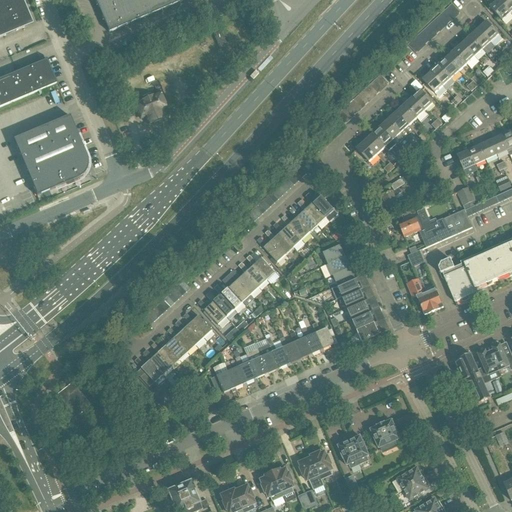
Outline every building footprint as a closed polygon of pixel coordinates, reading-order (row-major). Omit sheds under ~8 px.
[(0,0),(0,37),(23,28),(27,26),(26,22),(30,20),(21,0),(0,0)] [(94,0),(108,33),(187,0),(94,0)] [(511,1),(510,0),(498,0),(498,1),(510,15),(511,13),(511,1)] [(510,15),(498,1),(490,8),(502,22),(510,15)] [(451,5),(446,9),(455,19),(460,14),(451,5)] [(446,9),(441,14),(450,24),(455,19),(446,9)] [(450,24),(441,14),(435,20),(444,29),(450,24)] [(435,20),(430,25),(438,34),(444,29),(435,20)] [(486,23),(478,30),(491,43),(498,36),(486,23)] [(438,34),(430,25),(424,30),(433,39),(438,34)] [(211,30),(219,48),(227,45),(220,27),(211,30)] [(424,30),(419,35),(427,44),(433,39),(424,30)] [(478,30),(470,37),(483,51),(491,43),(478,30)] [(419,35),(413,40),(422,50),(427,44),(419,35)] [(483,51),(470,37),(462,44),(475,58),(483,51)] [(422,50),(413,40),(407,45),(416,55),(422,50)] [(475,58),(462,44),(454,52),(467,65),(475,58)] [(467,65),(454,52),(446,59),(459,73),(467,65)] [(446,59),(439,66),(451,80),(459,73),(446,59)] [(0,107),(46,88),(48,87),(49,86),(50,85),(51,84),(51,83),(52,82),(52,81),(52,80),(52,79),(52,78),(52,77),(52,76),(49,69),(48,68),(47,67),(47,66),(46,66),(45,65),(43,64),(42,64),(41,64),(39,64),(37,64),(36,64),(0,79),(0,107)] [(439,66),(431,74),(443,87),(451,80),(439,66)] [(443,87),(431,74),(422,82),(434,95),(443,87)] [(375,80),(384,89),(389,84),(381,75),(375,80)] [(375,80),(370,85),(378,94),(384,89),(375,80)] [(370,85),(364,90),(373,99),(378,94),(370,85)] [(364,90),(359,95),(367,104),(373,99),(364,90)] [(412,99),(425,112),(433,105),(420,92),(412,99)] [(144,117),(148,125),(164,118),(160,110),(166,108),(160,93),(151,97),(149,94),(141,98),(142,101),(133,105),(139,119),(144,117)] [(367,104),(359,95),(353,100),(361,110),(367,104)] [(412,99),(404,106),(417,120),(425,112),(412,99)] [(361,110),(353,100),(348,105),(356,115),(361,110)] [(356,115),(348,105),(342,110),(350,120),(356,115)] [(417,120),(404,106),(396,114),(409,127),(417,120)] [(350,120),(342,110),(336,116),(345,125),(350,120)] [(409,127),(396,114),(388,121),(401,135),(409,127)] [(446,124),(447,123),(451,119),(452,118),(447,114),(442,119),(446,124)] [(68,116),(12,140),(36,196),(55,188),(76,179),(79,178),(82,175),(84,173),(85,170),(86,167),(87,163),(86,160),(76,135),(68,116)] [(401,135),(388,121),(380,129),(393,142),(401,135)] [(393,142),(380,129),(372,136),(385,149),(393,142)] [(511,132),(506,135),(504,132),(500,134),(508,151),(510,157),(511,155),(511,132)] [(508,151),(500,134),(496,136),(497,139),(490,142),(496,156),(508,151)] [(372,136),(364,143),(377,157),(385,149),(372,136)] [(482,142),(478,144),(486,161),(496,156),(490,142),(484,145),(482,142)] [(377,157),(364,143),(356,151),(369,164),(377,157)] [(486,161),(478,144),(474,146),(475,149),(468,152),(475,166),(486,161)] [(475,166),(468,152),(462,155),(460,151),(456,153),(466,176),(477,171),(475,166)] [(299,167),(295,171),(302,178),(306,174),(299,167)] [(295,171),(291,174),(298,182),(302,178),(295,171)] [(291,174),(287,178),(294,186),(298,182),(291,174)] [(441,186),(436,175),(426,179),(431,190),(441,186)] [(294,186),(287,178),(283,182),(290,189),(294,186)] [(501,193),(511,188),(508,179),(497,184),(501,193)] [(290,189),(283,182),(279,185),(286,193),(290,189)] [(279,185),(275,189),(282,197),(286,193),(279,185)] [(459,193),(457,193),(463,207),(465,212),(476,207),(474,202),(476,201),(469,188),(468,188),(467,189),(459,193)] [(282,197),(275,189),(271,193),(278,200),(282,197)] [(398,189),(395,192),(394,193),(393,191),(382,196),(388,212),(399,207),(395,197),(401,192),(398,189)] [(465,212),(468,218),(511,198),(511,190),(476,207),(465,212)] [(278,200),(271,193),(267,196),(274,204),(278,200)] [(309,194),(306,197),(312,204),(326,219),(329,223),(338,215),(337,214),(325,201),(321,196),(315,201),(309,194)] [(274,204),(267,196),(263,200),(270,208),(274,204)] [(270,208),(263,200),(259,204),(266,212),(270,208)] [(266,212),(259,204),(255,207),(262,215),(266,212)] [(307,209),(304,212),(318,227),(326,219),(312,204),(307,209)] [(262,215),(255,207),(251,211),(258,219),(262,215)] [(293,209),(289,212),(294,217),(296,219),(310,234),(318,227),(304,212),(299,216),(300,215),(298,213),(296,211),(293,208),(293,209)] [(258,219),(251,211),(247,215),(255,222),(258,219)] [(415,218),(400,225),(405,237),(405,238),(420,231),(422,236),(427,249),(472,229),(473,229),(472,229),(468,218),(465,212),(465,211),(464,211),(450,217),(432,225),(431,222),(431,221),(423,225),(420,216),(415,218)] [(288,227),(301,242),(310,234),(296,219),(291,224),(288,227)] [(280,234),(294,249),(301,242),(288,227),(283,231),(280,234)] [(272,242),(286,257),(294,249),(280,234),(275,239),(272,242)] [(267,246),(264,249),(278,264),(286,257),(272,242),(267,246)] [(346,257),(343,250),(353,246),(351,242),(322,255),(327,265),(346,257)] [(450,260),(441,264),(439,269),(441,275),(443,274),(455,303),(478,293),(477,289),(511,273),(511,243),(464,265),(466,268),(454,274),(452,270),(455,269),(450,260)] [(346,257),(327,265),(332,276),(350,268),(347,261),(357,257),(355,252),(346,257)] [(407,257),(412,268),(424,263),(419,252),(407,257)] [(262,259),(253,267),(267,282),(275,274),(262,259)] [(350,268),(332,276),(337,288),(356,279),(355,279),(352,272),(362,268),(360,264),(350,268)] [(245,274),(258,289),(267,282),(253,267),(247,273),(245,274)] [(231,274),(230,274),(235,279),(238,276),(234,271),(231,274)] [(245,274),(237,282),(250,296),(251,296),(258,289),(245,274)] [(356,279),(337,288),(342,298),(360,290),(357,283),(367,279),(365,275),(355,279),(356,279)] [(407,285),(413,299),(417,297),(425,316),(443,308),(435,290),(426,294),(423,286),(419,287),(416,282),(418,281),(418,280),(407,285)] [(183,281),(179,285),(186,293),(190,289),(183,281)] [(232,286),(229,289),(242,304),(243,303),(247,307),(254,300),(251,296),(250,296),(237,282),(232,286)] [(186,293),(179,285),(175,289),(182,296),(186,293)] [(360,290),(342,298),(347,309),(365,301),(362,295),(372,290),(370,286),(360,290)] [(182,296),(175,289),(171,292),(178,300),(182,296)] [(221,296),(235,311),(242,304),(229,289),(221,296)] [(171,292),(167,296),(174,304),(178,300),(171,292)] [(206,297),(211,302),(213,304),(226,319),(235,311),(221,296),(217,300),(215,298),(214,297),(210,293),(206,297)] [(174,304),(167,296),(163,300),(170,308),(174,304)] [(365,301),(347,309),(351,320),(370,312),(367,306),(377,301),(375,297),(365,301)] [(163,300),(159,304),(166,311),(170,308),(163,300)] [(198,304),(203,309),(206,306),(201,301),(198,304)] [(159,304),(155,307),(162,315),(166,311),(159,304)] [(205,311),(218,326),(226,319),(213,304),(208,308),(205,311)] [(162,315),(155,307),(151,311),(158,319),(162,315)] [(370,312),(351,320),(356,331),(375,323),(372,316),(381,312),(379,308),(370,312)] [(151,311),(147,315),(154,322),(158,319),(151,311)] [(154,322),(147,315),(143,319),(150,326),(154,322)] [(194,322),(191,325),(204,339),(212,332),(210,330),(202,321),(199,317),(194,322)] [(375,323),(356,331),(361,343),(380,334),(377,328),(387,324),(384,319),(375,323)] [(324,351),(335,346),(328,329),(321,332),(317,324),(313,326),(316,334),(324,351)] [(186,329),(182,332),(196,347),(204,339),(191,325),(190,325),(186,329)] [(241,334),(245,330),(241,325),(237,329),(241,334)] [(313,355),(324,351),(316,334),(310,337),(306,329),(302,331),(305,339),(313,355)] [(178,336),(174,340),(188,354),(196,347),(182,332),(178,336)] [(231,333),(226,338),(231,343),(236,338),(231,333)] [(301,360),(313,355),(305,339),(299,342),(295,333),(291,335),(294,344),(301,360)] [(279,370),(290,365),(283,348),(277,351),(271,338),(266,340),(268,345),(272,353),(279,370)] [(290,365),(301,360),(294,344),(288,347),(284,338),(280,340),(283,348),(290,365)] [(170,344),(166,347),(180,362),(188,354),(174,340),(170,344)] [(218,353),(223,349),(219,345),(214,350),(218,353)] [(268,375),(279,370),(272,353),(268,345),(258,350),(261,358),(268,375)] [(489,351),(498,372),(509,367),(511,371),(511,370),(511,358),(511,356),(506,359),(500,345),(492,348),(493,350),(489,351)] [(161,351),(158,354),(171,369),(180,362),(166,347),(163,349),(161,351)] [(257,380),(268,375),(261,358),(258,350),(247,354),(250,363),(257,380)] [(147,351),(143,354),(144,355),(148,360),(150,362),(163,377),(171,369),(158,354),(154,358),(147,351)] [(501,377),(498,372),(489,351),(486,353),(485,351),(478,355),(484,368),(479,371),(485,385),(501,377)] [(478,405),(491,399),(471,355),(459,360),(460,362),(456,364),(463,382),(464,382),(466,386),(465,386),(473,404),(478,402),(478,405)] [(247,384),(257,380),(250,363),(244,366),(240,357),(236,359),(239,367),(247,384)] [(138,359),(135,362),(142,369),(137,374),(149,387),(154,383),(158,388),(167,380),(163,377),(150,362),(146,366),(145,366),(143,363),(143,364),(138,359)] [(229,362),(225,363),(225,364),(236,389),(247,384),(239,367),(232,370),(229,362)] [(213,369),(224,394),(236,389),(225,364),(216,367),(217,367),(213,369)] [(75,418),(90,406),(94,403),(87,395),(84,398),(72,383),(57,396),(68,410),(65,413),(71,421),(75,418)] [(131,384),(123,392),(126,396),(135,388),(131,384)] [(378,449),(380,448),(400,440),(391,421),(384,425),(384,424),(377,427),(370,431),(378,449)] [(349,442),(359,465),(368,462),(366,458),(369,457),(365,450),(366,449),(363,443),(360,437),(349,442)] [(511,440),(493,449),(496,457),(499,455),(501,461),(499,462),(499,463),(500,463),(502,470),(505,468),(509,477),(506,478),(509,485),(508,485),(511,493),(511,440)] [(359,465),(349,442),(338,447),(340,453),(343,460),(343,459),(346,466),(349,465),(351,469),(359,465)] [(311,457),(322,481),(332,476),(330,471),(332,471),(330,466),(331,465),(328,457),(327,458),(324,453),(321,454),(320,453),(318,453),(316,452),(313,454),(312,456),(311,457)] [(324,486),(322,481),(311,457),(311,458),(310,459),(307,458),(305,459),(304,462),(299,464),(301,469),(300,469),(304,477),(305,477),(307,482),(309,481),(313,491),(324,486)] [(280,470),(272,474),(283,498),(294,493),(292,488),(294,487),(292,482),(293,482),(289,474),(288,475),(286,470),(280,472),(280,470)] [(403,491),(422,480),(416,470),(397,481),(403,491)] [(266,478),(261,481),(263,486),(262,486),(265,494),(266,494),(268,499),(270,498),(271,498),(273,502),(276,508),(285,504),(283,498),(272,474),(265,477),(266,478)] [(345,480),(346,481),(346,480),(352,494),(359,491),(360,491),(354,476),(345,480)] [(337,481),(342,494),(349,491),(343,478),(337,481)] [(422,480),(403,491),(409,502),(428,491),(422,480)] [(169,494),(164,496),(168,505),(173,503),(176,511),(200,511),(202,511),(204,511),(204,510),(209,508),(206,500),(201,503),(192,482),(168,492),(169,494)] [(234,490),(243,511),(250,511),(255,510),(253,505),(255,505),(253,499),(254,499),(251,491),(250,492),(248,486),(242,489),(241,487),(234,490)] [(243,511),(234,490),(233,491),(230,490),(228,491),(227,493),(221,495),(224,502),(223,502),(226,510),(227,510),(228,511),(243,511)] [(311,492),(305,495),(310,507),(317,505),(311,492)] [(310,507),(305,495),(298,497),(304,510),(310,507)] [(439,511),(440,511),(434,501),(415,511),(439,511)]
